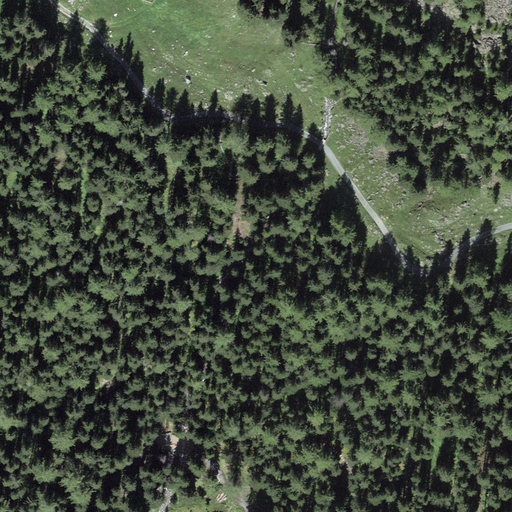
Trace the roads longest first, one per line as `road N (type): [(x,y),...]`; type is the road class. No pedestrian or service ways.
road 1 (track): [(322,145),(286,123),(211,112),(178,120),(161,112),(86,23),(51,0)]
road 2 (track): [(257,511),(201,451),(158,434),(142,458),(93,486),(55,487),(0,466)]
road 3 (track): [(322,145),(404,263),(421,271),(511,224)]
